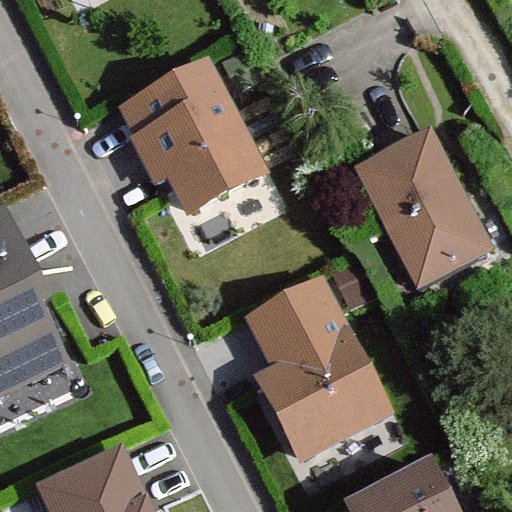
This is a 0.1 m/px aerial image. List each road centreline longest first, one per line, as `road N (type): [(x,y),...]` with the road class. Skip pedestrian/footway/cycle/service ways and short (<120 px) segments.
road 1 (residential): [(238,511),(0,38)]
road 2 (residential): [(511,114),(448,2)]
